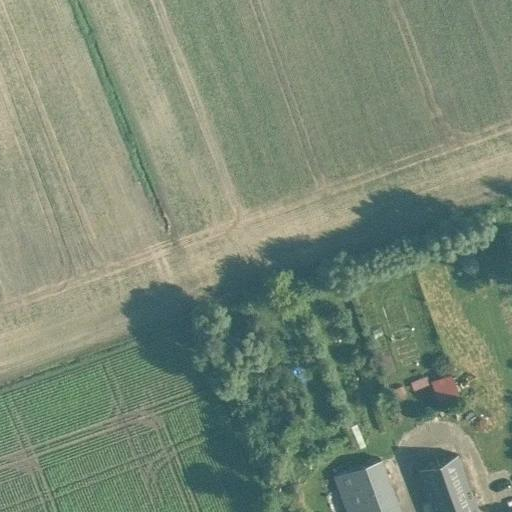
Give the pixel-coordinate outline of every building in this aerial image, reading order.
[(511,228),(503,232),(511,255),(511,228)] [(432,380),(440,403),(459,396),(451,373),(432,380)] [(429,382),(426,375),(410,382),(413,389),(429,382)] [(390,398),(406,392),(403,384),(387,391),(390,398)] [(345,427),(354,449),(365,444),(356,423),(345,427)] [(479,511),(458,452),(419,467),(435,511),(479,511)] [(347,511),(401,511),(398,503),(381,457),(334,474),(347,511)]
